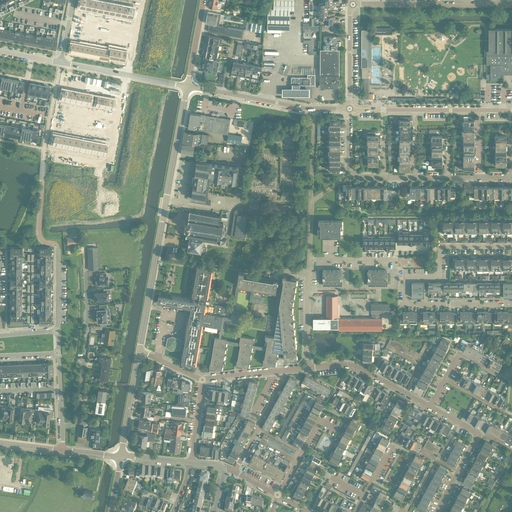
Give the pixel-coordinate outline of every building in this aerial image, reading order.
[(92,0),(90,12),(96,13),(98,1),(92,0)] [(218,1),(214,0),(209,0),(209,7),(216,9),(218,1)] [(274,0),(274,9),(290,10),(294,10),(294,0),(274,0)] [(98,1),(96,13),(96,12),(102,13),(102,14),(104,3),(98,1)] [(104,3),(102,14),(108,15),(110,4),(104,3)] [(110,4),(108,15),(108,14),(114,15),(113,16),(114,16),(116,5),(110,4)] [(116,5),(114,16),(120,18),(122,6),(116,5)] [(122,6),(120,18),(125,19),(128,7),(122,6)] [(128,7),(125,19),(131,20),(134,8),(128,7)] [(289,30),(290,10),(274,9),(274,10),(268,10),(268,29),(289,30)] [(220,14),(208,12),(206,23),(209,24),(208,31),(242,37),(244,29),(219,25),(220,14)] [(251,24),(250,31),(262,33),(263,26),(251,24)] [(511,28),(489,29),(488,29),(488,40),(484,40),(484,55),(486,55),(486,65),(490,65),(490,74),(486,74),(486,80),(490,80),(490,81),(501,81),(501,75),(511,74),(511,28)] [(362,67),(364,67),(364,99),(373,99),(373,94),(368,94),(368,67),(371,67),(371,30),(362,30),(362,67)] [(206,42),(221,45),(222,38),(208,35),(206,42)] [(323,49),(328,49),(337,49),(337,45),(341,45),(341,40),(340,40),(340,36),(324,36),(323,40),(325,40),(325,44),(323,44),(323,49)] [(220,52),(221,45),(206,42),(205,49),(220,52)] [(220,52),(205,49),(204,56),(218,59),(220,52)] [(320,49),(320,55),(320,86),(339,86),(339,49),(328,49),(320,49)] [(217,72),(219,61),(203,58),(201,69),(217,72)] [(231,74),(238,75),(240,62),(233,61),(231,74)] [(238,75),(245,77),(247,64),(240,62),(238,75)] [(245,77),(252,78),(254,65),(247,64),(245,77)] [(261,66),(254,65),(252,78),(259,79),(261,66)] [(293,77),(291,77),(291,85),(292,85),(300,85),(304,85),(315,85),(315,74),(314,74),(310,74),(308,74),(308,77),(305,77),(293,77)] [(29,83),(27,95),(34,96),(36,84),(29,83)] [(36,84),(34,96),(40,97),(42,86),(36,84)] [(282,88),(282,96),(310,96),(310,89),(300,89),(300,85),(292,85),(292,88),(282,88)] [(42,86),(40,97),(46,98),(48,92),(49,92),(50,87),(42,86)] [(60,94),(59,98),(66,100),(66,101),(68,90),(63,89),(62,94),(60,94)] [(109,98),(107,110),(113,111),(113,108),(114,108),(115,105),(114,105),(115,99),(109,98)] [(229,119),(198,114),(191,113),(188,128),(228,134),(230,119),(229,119)] [(400,125),(410,125),(410,120),(407,120),(407,117),(400,117),(400,120),(400,125)] [(33,130),(31,140),(38,141),(39,136),(38,136),(39,130),(33,129),(33,130)] [(185,130),(183,140),(195,142),(207,143),(209,134),(185,130)] [(52,134),(52,139),(53,139),(52,144),(58,145),(60,135),(54,134),(54,135),(52,134)] [(228,134),(227,142),(241,144),(242,136),(228,134)] [(90,140),(88,151),(94,152),(96,140),(95,141),(90,140)] [(96,140),(94,152),(99,153),(102,141),(96,140)] [(195,142),(183,140),(181,154),(196,156),(196,154),(194,153),(195,146),(204,148),(212,149),(213,145),(195,143),(195,142)] [(102,141),(99,153),(106,154),(107,149),(108,145),(107,145),(108,143),(102,141)] [(208,201),(208,194),(210,179),(236,183),(239,167),(236,167),(236,165),(212,161),(212,164),(197,162),(192,199),(208,201)] [(352,197),(352,186),(346,186),(346,191),(341,191),(341,197),(352,197)] [(381,186),(381,197),(382,197),(382,200),(391,200),(391,193),(398,193),(398,190),(387,190),(387,186),(381,186)] [(406,197),(415,197),(415,186),(410,186),(410,191),(406,191),(406,197)] [(445,197),(451,197),(455,197),(455,191),(451,191),(451,186),(445,186),(445,197)] [(479,197),(479,187),(474,187),(474,191),(469,191),(469,197),(479,197)] [(235,236),(243,237),(244,235),(245,234),(245,232),(246,230),(246,229),(247,227),(247,225),(247,223),(247,221),(247,220),(246,218),(246,216),(239,215),(239,214),(239,211),(237,210),(236,214),(234,214),(230,236),(235,237),(235,236)] [(186,236),(190,237),(203,239),(209,240),(208,241),(211,241),(212,240),(216,241),(216,242),(224,243),(226,228),(227,227),(227,226),(226,227),(223,223),(220,223),(221,216),(215,215),(215,214),(212,213),(212,215),(198,213),(198,211),(195,211),(195,212),(190,211),(188,222),(187,221),(186,224),(186,226),(187,226),(186,236)] [(143,217),(122,219),(122,225),(144,222),(143,217)] [(342,233),(342,224),(342,220),(319,220),(319,237),(341,237),(341,233),(342,233)] [(447,234),(447,223),(445,223),(445,221),(441,221),(441,223),(441,226),(438,226),(438,231),(439,231),(441,231),(441,232),(445,232),(445,231),(447,231),(447,234)] [(73,246),(78,246),(77,237),(65,238),(66,245),(72,244),(73,246)] [(201,252),(203,239),(190,237),(189,243),(188,245),(188,250),(201,252)] [(97,248),(88,248),(88,270),(98,270),(97,248)] [(459,269),(459,259),(457,259),(457,258),(453,258),(453,263),(451,263),(451,268),(453,268),(453,269),(457,269),(459,269)] [(191,307),(190,311),(189,311),(188,316),(189,316),(185,344),(181,343),(182,340),(173,336),(167,338),(166,347),(171,350),(180,349),(181,346),(184,347),(182,361),(190,363),(195,364),(201,328),(202,325),(221,328),(222,319),(231,321),(230,323),(239,324),(241,313),(235,312),(239,289),(251,291),(250,302),(263,304),(264,297),(262,297),(263,290),(276,292),(278,283),(243,277),(244,276),(244,272),(239,271),(231,318),(204,313),(206,302),(203,301),(203,300),(204,301),(204,298),(203,298),(203,297),(207,298),(212,269),(208,268),(209,266),(198,264),(193,295),(195,296),(194,300),(159,294),(158,301),(191,307)] [(342,270),(323,270),(323,285),(342,285),(342,273),(342,270)] [(368,285),(387,285),(387,270),(368,270),(368,285)] [(95,276),(96,284),(108,283),(108,275),(106,275),(106,271),(97,272),(97,276),(95,276)] [(284,279),(275,332),(274,336),(266,335),(265,343),(266,339),(267,340),(263,365),(269,366),(269,365),(266,365),(266,363),(276,365),(278,351),(284,352),(284,359),(297,358),(292,306),(297,279),(286,277),(286,276),(287,276),(283,275),(282,280),(283,279),(284,279)] [(500,287),(500,292),(503,292),(503,298),(511,297),(511,282),(503,283),(503,287),(500,287)] [(428,292),(428,287),(424,287),(424,283),(412,283),(412,297),(424,297),(424,292),(428,292)] [(95,301),(108,300),(108,292),(111,292),(110,288),(103,289),(104,292),(94,293),(95,301)] [(335,330),(348,330),(382,330),(382,319),(381,319),(381,313),(394,313),(394,310),(389,310),(389,304),(378,304),(378,303),(376,303),(376,304),(371,304),(371,313),(372,313),(372,318),(371,318),(371,317),(355,317),(355,318),(353,318),(353,317),(341,317),(339,315),(339,304),(338,304),(338,296),(327,296),(327,318),(313,318),(313,328),(331,328),(331,327),(335,327),(335,330)] [(97,310),(97,314),(97,318),(98,322),(107,322),(106,314),(110,314),(109,310),(106,310),(106,309),(105,308),(107,308),(107,304),(99,305),(100,308),(100,310),(97,310)] [(216,305),(215,312),(223,314),(225,306),(216,305)] [(409,324),(409,311),(403,311),(403,313),(400,313),(400,322),(407,322),(407,324),(409,324)] [(409,311),(409,324),(410,324),(410,322),(417,322),(417,313),(414,313),(414,311),(409,311)] [(419,324),(429,324),(429,311),(423,311),(423,313),(420,313),(420,315),(419,315),(419,324)] [(429,311),(429,324),(430,324),(430,322),(437,322),(437,313),(434,313),(434,311),(429,311)] [(446,324),(446,311),(440,311),(440,313),(437,313),(437,322),(444,322),(444,324),(446,324)] [(446,311),(446,324),(447,324),(447,322),(454,322),(454,313),(451,313),(451,311),(446,311)] [(466,324),(466,311),(460,311),(460,313),(457,313),(457,322),(464,322),(464,324),(466,324)] [(466,311),(466,324),(467,324),(467,322),(474,322),(474,313),(471,313),(471,311),(466,311)] [(483,324),(483,311),(477,311),(477,313),(474,313),(474,322),(481,322),(481,324),(483,324)] [(483,311),(483,324),(484,324),(484,322),(491,322),(491,313),(488,313),(488,311),(483,311)] [(494,324),(503,324),(503,311),(497,311),(497,313),(494,313),(494,324)] [(503,311),(503,324),(511,324),(511,313),(508,313),(508,311),(503,311)] [(112,344),(114,331),(105,329),(103,343),(112,344)] [(240,344),(236,367),(242,368),(239,367),(239,366),(249,367),(254,338),(240,335),(239,345),(239,344),(240,344)] [(215,337),(210,370),(215,371),(215,370),(212,370),(212,368),(222,370),(227,339),(215,337)] [(437,345),(445,350),(448,344),(445,343),(445,342),(444,341),(444,342),(440,340),(437,345)] [(463,351),(468,354),(472,347),(467,344),(463,351)] [(437,345),(434,351),(442,355),(445,350),(437,345)] [(468,354),(474,357),(478,350),(472,347),(468,354)] [(474,357),(479,360),(483,352),(478,350),(474,357)] [(439,361),(442,355),(434,351),(431,356),(439,361)] [(479,360),(484,362),(488,355),(483,352),(479,360)] [(484,362),(490,365),(494,358),(488,355),(484,362)] [(436,366),(439,361),(431,356),(428,362),(436,366)] [(101,368),(109,369),(111,358),(103,357),(101,368)] [(389,363),(390,362),(384,358),(378,368),(380,368),(379,369),(385,372),(389,363)] [(502,363),(494,358),(490,365),(498,370),(502,363)] [(433,372),(436,366),(428,362),(425,368),(433,372)] [(385,372),(390,375),(395,366),(389,363),(385,372)] [(390,375),(395,378),(400,369),(401,367),(396,364),(395,366),(390,375)] [(400,369),(395,378),(401,381),(406,372),(406,370),(401,367),(400,369)] [(109,369),(101,368),(100,379),(108,380),(109,369)] [(151,379),(153,370),(151,370),(143,368),(141,377),(149,379),(151,379)] [(430,378),(433,372),(425,368),(422,373),(430,378)] [(153,370),(151,379),(151,382),(158,383),(158,379),(162,380),(162,377),(159,377),(160,371),(153,370)] [(406,384),(411,375),(412,373),(406,370),(406,372),(401,381),(406,384)] [(349,383),(354,375),(348,372),(347,375),(346,375),(345,376),(346,376),(344,380),(349,383)] [(427,383),(430,378),(422,373),(419,379),(427,383)] [(307,384),(311,378),(306,375),(302,382),(307,384)] [(349,383),(355,386),(360,378),(354,375),(349,383)] [(465,385),(468,377),(463,375),(459,382),(465,385)] [(178,393),(179,380),(176,380),(177,376),(174,376),(173,378),(168,377),(168,378),(167,378),(167,381),(168,381),(167,385),(173,386),(173,392),(178,393)] [(287,382),(296,386),(296,385),(295,384),(297,380),(294,379),(294,378),(293,378),(290,376),(287,382)] [(465,385),(470,388),(474,380),(468,377),(465,385)] [(307,384),(312,387),(316,380),(311,378),(307,384)] [(360,391),(366,381),(360,378),(355,386),(361,389),(360,391)] [(179,380),(178,393),(183,393),(183,390),(189,390),(189,389),(190,389),(191,387),(190,386),(190,383),(185,382),(186,380),(182,379),(182,381),(179,380)] [(424,388),(427,383),(419,379),(416,384),(424,388)] [(312,387),(317,390),(321,383),(316,380),(312,387)] [(470,388),(475,390),(479,383),(474,380),(470,388)] [(371,384),(366,381),(360,391),(365,394),(366,392),(367,393),(371,384)] [(287,382),(284,387),(291,390),(293,388),(294,389),(296,386),(287,382)] [(317,390),(322,393),(326,386),(321,383),(317,390)] [(475,390),(481,393),(485,386),(479,383),(475,390)] [(367,393),(372,396),(377,387),(371,384),(367,393)] [(424,388),(416,384),(413,390),(416,392),(417,393),(418,393),(421,394),(424,388)] [(326,386),(322,393),(328,395),(331,389),(326,386)] [(481,393),(486,396),(490,389),(485,386),(481,393)] [(284,387),(282,392),(290,396),(291,395),(289,394),(291,390),(284,387)] [(382,390),(377,387),(372,396),(378,399),(382,390)] [(486,396),(491,399),(495,392),(490,389),(486,396)] [(97,401),(105,402),(106,391),(98,390),(97,401)] [(388,393),(382,390),(378,399),(383,402),(378,411),(381,412),(390,396),(388,394),(388,393)] [(153,399),(153,395),(151,395),(151,392),(141,391),(141,401),(151,402),(151,399),(153,399)] [(282,392),(279,397),(286,400),(287,398),(289,399),(290,396),(282,392)] [(491,399),(497,402),(501,395),(495,392),(491,399)] [(180,394),(178,405),(188,406),(189,403),(184,402),(185,395),(180,394)] [(501,395),(497,402),(502,405),(506,398),(501,395)] [(337,406),(342,397),(340,396),(339,398),(336,396),(334,399),(334,398),(333,399),(333,400),(332,403),(337,406)] [(283,405),(286,400),(279,397),(276,402),(283,405)] [(337,406),(342,409),(346,402),(343,400),(344,398),(342,397),(337,406)] [(312,405),(320,409),(323,404),(320,403),(320,402),(319,402),(320,401),(317,399),(316,401),(312,398),(311,401),(309,400),(308,403),(312,405)] [(393,402),(402,408),(405,403),(398,399),(397,402),(394,400),(393,402)] [(105,402),(97,401),(95,412),(103,413),(105,402)] [(280,410),(283,405),(276,402),(273,407),(280,410)] [(342,409),(347,411),(352,403),(350,402),(349,403),(346,402),(342,409)] [(400,412),(402,408),(393,402),(392,404),(395,406),(393,409),(400,412)] [(352,403),(347,411),(352,414),(354,411),(355,410),(356,407),(353,405),(354,404),(352,403)] [(220,405),(219,405),(215,404),(214,407),(207,406),(206,410),(205,410),(205,412),(206,412),(215,413),(217,414),(218,414),(220,405)] [(150,416),(151,410),(148,409),(149,406),(142,405),(140,414),(150,416)] [(318,414),(320,409),(312,405),(309,410),(311,411),(318,414)] [(16,414),(17,407),(8,406),(6,419),(12,420),(13,413),(16,414)] [(42,424),(44,407),(38,406),(38,409),(35,409),(34,416),(37,416),(36,422),(38,422),(38,423),(42,424)] [(185,406),(172,406),(171,414),(176,415),(176,416),(181,416),(181,415),(185,415),(185,409),(184,409),(185,406)] [(24,422),(26,408),(25,408),(20,407),(17,407),(16,414),(19,414),(18,421),(24,422)] [(50,408),(44,407),(42,424),(48,425),(49,418),(52,418),(53,411),(50,411),(50,408)] [(277,415),(280,410),(273,407),(271,412),(277,415)] [(415,417),(419,410),(414,407),(409,415),(411,417),(412,415),(415,417)] [(34,416),(35,409),(26,408),(24,422),(28,422),(28,421),(30,421),(31,415),(34,416)] [(397,417),(400,412),(393,409),(390,414),(397,417)] [(415,417),(421,420),(425,412),(424,411),(423,412),(419,410),(415,417)] [(315,419),(318,414),(311,411),(309,414),(307,413),(305,411),(304,413),(315,419)] [(275,420),(277,415),(271,412),(268,417),(275,420)] [(421,420),(426,423),(430,415),(426,413),(427,412),(425,412),(421,420)] [(472,422),(476,415),(470,412),(466,419),(472,422)] [(312,424),(315,419),(304,413),(303,415),(307,418),(305,421),(312,424)] [(394,422),(397,417),(390,414),(388,418),(394,422)] [(426,423),(431,426),(436,417),(434,416),(433,417),(430,415),(426,423)] [(472,422),(477,425),(481,417),(476,415),(472,422)] [(272,425),(275,420),(268,417),(265,422),(272,425)] [(431,426),(436,429),(440,421),(437,419),(437,418),(436,417),(431,426)] [(477,425),(483,427),(486,420),(481,417),(477,425)] [(355,428),(358,430),(362,423),(353,418),(352,420),(351,420),(350,423),(348,422),(347,424),(355,429),(355,428)] [(388,418),(385,423),(392,427),(394,422),(388,418)] [(152,427),(151,432),(158,433),(159,424),(152,423),(152,425),(150,425),(151,422),(140,420),(139,428),(141,429),(141,432),(148,432),(148,429),(150,430),(150,426),(152,427)] [(245,425),(252,428),(255,423),(248,420),(245,425)] [(483,427),(488,430),(492,423),(486,420),(483,427)] [(309,430),(312,424),(305,421),(304,424),(302,423),(301,425),(309,430)] [(436,429),(441,432),(446,423),(444,422),(444,423),(440,421),(436,429)] [(182,423),(175,422),(174,429),(166,428),(165,433),(180,435),(181,431),(183,431),(184,424),(182,424),(182,423)] [(272,425),(265,422),(262,427),(269,431),(272,425)] [(392,427),(385,423),(382,428),(389,432),(392,427)] [(447,424),(446,423),(441,432),(446,435),(450,429),(451,427),(447,425),(447,424)] [(488,430),(493,433),(497,426),(492,423),(488,430)] [(300,431),(307,434),(309,430),(301,425),(299,424),(297,426),(299,426),(298,427),(297,427),(296,429),(300,431)] [(353,434),(355,429),(347,424),(346,426),(347,427),(346,430),(353,434)] [(250,433),(252,428),(245,425),(243,430),(250,433)] [(86,436),(87,428),(79,426),(78,435),(86,436)] [(493,433),(498,436),(502,429),(497,426),(493,433)] [(403,442),(408,445),(411,438),(408,436),(409,435),(412,429),(410,428),(408,432),(407,433),(403,442)] [(100,435),(101,432),(101,431),(90,429),(90,432),(90,434),(91,434),(90,441),(98,442),(99,435),(100,435)] [(498,436),(504,439),(508,432),(502,429),(498,436)] [(213,432),(203,430),(202,440),(208,440),(208,437),(212,438),(213,432)] [(247,438),(250,433),(243,430),(240,434),(247,438)] [(350,439),(353,434),(346,430),(344,433),(343,432),(341,434),(350,439)] [(304,440),(307,434),(300,431),(298,434),(296,433),(295,435),(304,440)] [(403,442),(407,433),(405,432),(404,434),(401,432),(400,435),(399,436),(398,439),(403,442)] [(154,440),(155,434),(150,433),(150,434),(147,434),(147,436),(138,434),(137,438),(139,439),(138,441),(137,445),(146,446),(147,438),(149,438),(149,439),(154,440)] [(180,452),(181,441),(179,440),(180,436),(165,433),(164,438),(171,439),(169,451),(175,452),(180,452)] [(244,443),(247,438),(240,434),(237,439),(244,443)] [(347,444),(350,439),(341,434),(340,436),(342,437),(340,440),(347,444)] [(304,440),(295,435),(294,437),(296,438),(294,441),(297,443),(296,443),(298,444),(298,443),(301,445),(304,440)] [(378,441),(386,445),(389,440),(386,438),(385,437),(385,438),(382,436),(381,439),(379,438),(378,441)] [(408,445),(413,447),(417,439),(415,438),(415,440),(411,438),(408,445)] [(242,448),(244,443),(237,439),(235,444),(242,448)] [(417,439),(413,447),(418,450),(420,447),(421,446),(422,444),(419,442),(420,440),(417,439)] [(344,449),(347,444),(340,440),(339,443),(337,442),(336,444),(344,449)] [(455,446),(462,450),(465,444),(458,440),(455,446)] [(483,446),(490,450),(492,446),(493,447),(494,445),(498,447),(499,444),(493,441),(492,444),(485,440),(483,446)] [(384,450),(386,445),(378,441),(377,443),(378,443),(377,447),(384,450)] [(249,461),(249,462),(280,479),(285,471),(286,472),(290,466),(288,465),(290,462),(265,448),(267,445),(260,442),(258,445),(255,443),(246,459),(249,461)] [(239,453),(242,448),(235,444),(232,449),(239,453)] [(344,449),(336,444),(335,446),(336,447),(335,450),(342,454),(344,449)] [(381,455),(384,450),(377,447),(375,450),(373,449),(369,446),(368,448),(372,450),(381,455)] [(459,455),(462,450),(455,446),(452,451),(459,455)] [(487,455),(490,450),(483,446),(481,450),(480,449),(479,451),(487,455)] [(236,458),(239,453),(232,449),(230,448),(227,453),(228,453),(236,458)] [(341,459),(342,459),(343,456),(343,454),(342,454),(335,450),(333,453),(332,452),(331,454),(339,459),(339,458),(341,459)] [(378,460),(381,455),(372,450),(371,453),(373,454),(371,457),(378,460)] [(457,460),(459,455),(452,451),(449,456),(457,460)] [(484,460),(487,455),(479,451),(478,452),(479,453),(477,456),(484,460)] [(314,452),(313,455),(310,460),(319,464),(321,459),(319,458),(321,455),(314,452)] [(236,458),(228,453),(226,455),(228,457),(227,459),(233,463),(236,458)] [(339,459),(331,454),(329,457),(331,457),(329,460),(336,464),(338,465),(339,464),(341,461),(340,460),(339,459)] [(413,460),(422,464),(423,462),(421,461),(423,458),(420,457),(421,456),(419,456),(416,454),(413,460)] [(457,460),(449,456),(446,461),(454,465),(457,460)] [(487,462),(484,460),(477,456),(475,460),(474,460),(473,461),(482,465),(484,467),(487,462)] [(375,465),(378,460),(371,457),(370,460),(368,459),(367,458),(366,460),(375,465)] [(316,469),(319,464),(310,460),(307,464),(309,465),(316,469)] [(373,470),(375,465),(366,460),(364,463),(367,464),(366,467),(373,470)] [(413,460),(410,464),(417,468),(419,465),(421,466),(422,464),(413,460)] [(482,465),(473,461),(472,463),(473,463),(471,467),(479,471),(482,465)] [(410,464),(407,470),(416,474),(417,472),(419,469),(417,468),(410,464)] [(313,474),(316,469),(309,465),(306,470),(313,474)] [(437,470),(444,475),(447,469),(440,465),(437,470)] [(494,472),(499,475),(502,470),(499,469),(499,468),(497,467),(494,465),(492,467),(493,469),(494,470),(494,472)] [(370,475),(373,470),(366,467),(364,470),(362,469),(361,471),(370,475)] [(468,471),(480,478),(480,476),(481,472),(479,471),(471,467),(469,471),(468,470),(468,471)] [(311,479),(313,474),(306,470),(304,475),(311,479)] [(407,470),(405,475),(412,478),(413,475),(415,476),(416,474),(407,470)] [(441,480),(444,475),(437,470),(434,476),(441,480)] [(370,475),(361,471),(360,473),(362,474),(360,477),(363,478),(363,479),(364,479),(367,481),(370,475)] [(466,477),(475,482),(477,479),(478,480),(480,478),(468,471),(467,473),(468,474),(466,477)] [(308,484),(311,479),(304,475),(301,480),(308,484)] [(411,484),(411,485),(414,479),(412,478),(405,475),(402,480),(411,484)] [(434,476),(431,481),(438,485),(441,480),(434,476)] [(473,481),(475,482),(466,477),(463,483),(469,486),(469,487),(471,488),(471,487),(472,487),(473,485),(471,485),(473,481)] [(305,489),(308,484),(301,480),(299,479),(297,481),(300,483),(298,485),(305,489)] [(402,480),(399,485),(406,488),(408,485),(409,486),(411,484),(402,480)] [(129,481),(127,487),(134,490),(137,484),(129,481)] [(431,481),(428,486),(436,490),(438,485),(431,481)] [(303,493),(305,489),(298,485),(296,484),(293,489),(303,493)] [(229,493),(237,495),(238,489),(240,489),(241,486),(235,485),(234,488),(230,487),(229,493)] [(399,485),(397,490),(405,494),(406,493),(407,493),(408,490),(406,489),(406,488),(399,485)] [(428,486),(425,491),(433,495),(436,490),(428,486)] [(134,490),(127,487),(124,493),(132,496),(134,490)] [(460,492),(470,498),(471,495),(471,494),(472,492),(463,487),(460,492)] [(303,493),(293,489),(291,494),(300,499),(303,493)] [(92,499),(93,495),(92,495),(93,492),(88,491),(85,490),(85,491),(84,491),(83,497),(91,499),(92,499)] [(315,501),(320,504),(324,498),(321,496),(323,492),(321,490),(315,501)] [(405,494),(397,490),(394,495),(397,497),(398,498),(398,497),(401,499),(402,496),(404,497),(405,494)] [(380,491),(378,496),(385,500),(387,495),(380,491)] [(425,491),(423,497),(430,501),(433,495),(425,491)] [(467,497),(470,498),(460,492),(458,496),(457,496),(456,497),(465,502),(467,497)] [(235,501),(237,495),(229,493),(227,499),(235,501)] [(202,504),(204,498),(195,496),(194,498),(196,499),(195,502),(194,502),(202,504)] [(382,505),(385,500),(378,496),(375,501),(382,505)] [(427,506),(430,501),(423,497),(420,502),(427,506)] [(464,508),(467,503),(464,502),(465,502),(456,497),(455,499),(456,499),(454,503),(464,508)] [(320,504),(326,507),(329,500),(324,498),(320,504)] [(152,510),(156,501),(150,499),(146,508),(152,510)] [(326,507),(331,510),(334,503),(329,500),(326,507)] [(152,510),(156,511),(157,511),(161,503),(156,501),(152,510)] [(379,510),(382,505),(375,501),(372,506),(379,510)] [(126,511),(127,511),(131,504),(125,502),(121,510),(126,511)] [(201,510),(202,504),(194,502),(193,504),(194,505),(193,508),(192,508),(201,510)] [(424,511),(427,506),(420,502),(417,507),(424,511)] [(161,503),(157,511),(164,511),(167,506),(161,503)] [(331,510),(335,511),(336,511),(340,506),(334,503),(331,510)] [(462,511),(464,508),(454,503),(452,507),(451,506),(450,508),(458,511),(462,511)]
